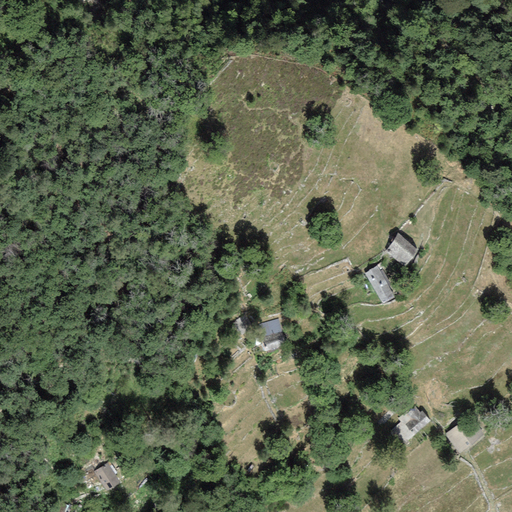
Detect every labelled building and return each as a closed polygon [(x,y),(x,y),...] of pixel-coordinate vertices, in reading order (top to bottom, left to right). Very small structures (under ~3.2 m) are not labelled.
[(417,226),(411,220),(403,228),(409,234),(417,226)] [(417,248),(398,234),(385,251),(404,265),(417,248)] [(377,265),(365,272),(381,300),(393,293),(377,265)] [(253,326),(246,315),(234,323),(241,334),(253,326)] [(278,318),(256,325),(261,338),(282,331),(278,318)] [(282,331),(261,338),(264,350),(286,342),(282,331)] [(413,404),(398,417),(402,421),(393,428),(403,440),(429,419),(421,410),(419,411),(413,404)] [(482,432),(467,414),(444,433),(459,451),(482,432)] [(109,462),(95,470),(106,487),(119,480),(109,462)]
